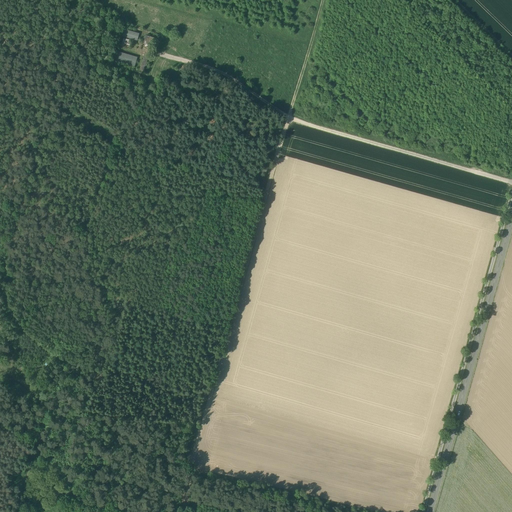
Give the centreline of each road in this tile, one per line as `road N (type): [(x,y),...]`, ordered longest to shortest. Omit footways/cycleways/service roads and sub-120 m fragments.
road 1 (track): [(511,184),(307,124),(218,72),(155,52),(146,91),(115,142)]
road 2 (track): [(289,117),(179,511)]
road 3 (secondary): [(431,511),(511,218)]
road 4 (track): [(18,511),(43,415),(36,397),(0,367)]
road 5 (track): [(289,117),(321,0)]
